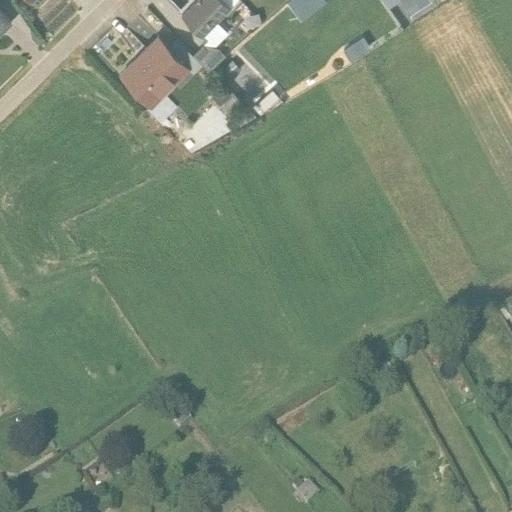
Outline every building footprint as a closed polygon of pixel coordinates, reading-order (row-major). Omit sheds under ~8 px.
[(194,0),(180,15),(205,39),(192,52),(207,67),(223,53),(214,44),(227,32),(215,21),(236,0),(194,0)] [(299,21),(323,1),(322,0),(287,0),(286,2),(299,21)] [(400,0),(409,13),(430,0),(429,0),(383,0),(388,6),(397,0),(400,0)] [(0,32),(1,31),(11,22),(0,10),(0,32)] [(348,64),(373,49),(361,31),(338,46),(348,64)] [(132,60),(120,72),(151,104),(158,111),(180,88),(178,86),(201,63),(197,58),(176,37),(167,46),(163,41),(156,35),(132,60)] [(211,96),(220,104),(229,93),(220,86),(211,96)] [(258,114),(278,97),(271,89),(252,106),(258,114)]
